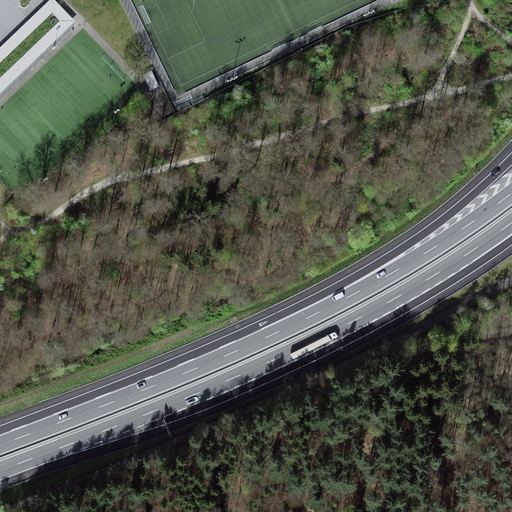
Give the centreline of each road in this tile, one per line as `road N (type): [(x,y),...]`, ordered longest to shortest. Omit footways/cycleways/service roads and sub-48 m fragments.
road 1 (track): [(0,511),(336,370),(511,279)]
road 2 (track): [(0,240),(113,180),(435,95)]
road 3 (motorway): [(0,470),(192,395),(398,296)]
road 4 (motorway): [(511,158),(424,233),(265,337)]
road 5 (motorway): [(511,192),(426,252),(265,337)]
road 6 (motorway): [(265,337),(0,444)]
road 7 (motorway): [(398,296),(511,222)]
road 8 (motorway): [(398,296),(511,232)]
